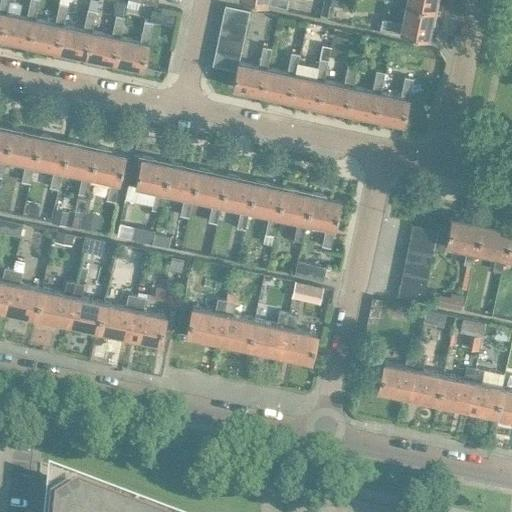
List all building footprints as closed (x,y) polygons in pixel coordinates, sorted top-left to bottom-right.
[(5,13),(0,36),(0,37),(28,43),(34,19),(37,0),(28,0),(25,17),(5,13)] [(34,19),(28,43),(57,49),(62,25),(66,5),(66,4),(66,0),(59,0),(59,3),(58,3),(54,23),(34,19)] [(391,0),(405,3),(432,9),(433,0),(391,0)] [(115,15),(121,16),(124,3),(114,1),(111,14),(115,15)] [(426,37),(432,9),(405,3),(401,24),(381,19),(379,27),(426,37)] [(249,10),(224,5),(221,17),(246,22),(249,10)] [(62,25),(57,49),(85,55),(90,31),(94,11),(86,9),(82,29),(62,25)] [(90,31),(85,55),(113,61),(119,37),(123,16),(121,16),(115,15),(111,35),(90,31)] [(244,34),(246,22),(221,17),(218,29),(244,34)] [(119,37),(113,61),(142,67),(152,23),(143,21),(139,41),(119,37)] [(241,46),(244,34),(218,29),(216,41),(241,46)] [(239,58),(241,46),(216,41),(213,53),(239,58)] [(330,46),(321,44),(318,58),(326,60),(330,46)] [(394,44),(391,58),(417,63),(420,49),(394,44)] [(257,66),(238,62),(237,62),(235,70),(231,86),(260,92),(265,67),(265,68),(270,48),(262,46),(257,66)] [(286,72),(265,68),(265,67),(260,92),(288,98),(294,73),(298,54),(290,52),(286,72)] [(238,62),(239,58),(213,53),(211,65),(235,70),(237,62),(238,62)] [(314,77),(294,73),(288,98),(317,104),(322,79),(323,79),(326,60),(318,58),(314,77)] [(343,84),(323,79),(322,79),(317,104),(345,110),(351,85),(355,66),(347,64),(343,84)] [(370,89),(351,85),(345,110),(373,116),(379,91),(383,72),(375,70),(370,89)] [(399,96),(379,91),(373,116),(403,122),(411,77),(403,76),(399,96)] [(0,127),(0,180),(5,156),(11,129),(0,127)] [(11,129),(5,156),(25,161),(21,180),(29,182),(34,162),(39,135),(11,129)] [(39,135),(34,162),(54,167),(49,187),(57,188),(61,168),(68,141),(39,135)] [(68,141),(61,168),(82,173),(78,193),(86,194),(90,175),(95,147),(68,141)] [(95,147),(90,175),(110,179),(105,199),(114,201),(118,181),(124,154),(95,147)] [(141,157),(135,184),(156,189),(151,209),(159,210),(164,190),(169,163),(141,157)] [(197,169),(169,163),(164,190),(184,195),(180,215),(188,217),(192,196),(197,169)] [(220,202),(226,175),(197,169),(192,196),(212,201),(208,221),(216,223),(220,202)] [(254,181),(226,175),(220,202),(241,207),(235,235),(242,237),(244,229),(245,229),(249,209),(254,181)] [(283,188),(254,181),(249,209),(269,213),(264,233),(273,235),(277,215),(283,188)] [(311,194),(283,188),(277,215),(297,219),(293,240),(301,241),(305,221),(311,194)] [(85,195),(77,194),(74,207),(82,209),(85,195)] [(340,200),(311,194),(305,221),(326,225),(322,246),(330,248),(340,200)] [(81,218),(82,211),(82,209),(74,207),(72,216),(81,218)] [(55,209),(52,223),(68,226),(71,212),(55,209)] [(101,215),(82,211),(81,218),(79,227),(97,231),(101,215)] [(473,250),(479,222),(450,215),(448,225),(437,223),(436,229),(433,241),(432,249),(444,251),(446,244),(465,248),(461,264),(469,266),(473,250)] [(70,227),(78,229),(79,227),(81,218),(72,216),(70,227)] [(473,250),(494,254),(491,270),(500,272),(503,256),(508,228),(479,222),(473,250)] [(411,225),(408,236),(433,241),(436,229),(409,223),(409,225),(411,225)] [(133,226),(130,239),(151,243),(154,231),(133,226)] [(511,228),(508,228),(503,256),(511,257),(511,228)] [(57,230),(55,240),(69,243),(71,234),(57,230)] [(157,233),(155,244),(172,247),(174,236),(157,233)] [(100,253),(103,239),(83,236),(81,249),(100,253)] [(408,236),(406,248),(431,253),(432,249),(433,241),(408,236)] [(428,265),(431,253),(406,248),(403,260),(428,265)] [(143,253),(132,250),(129,263),(140,265),(143,253)] [(179,271),(182,259),(170,257),(168,268),(179,271)] [(295,260),(293,274),(321,280),(324,266),(295,260)] [(403,260),(401,272),(426,277),(428,265),(403,260)] [(3,309),(34,316),(40,287),(18,283),(22,263),(13,261),(11,269),(3,309)] [(0,308),(3,309),(11,269),(3,267),(0,279),(0,278),(0,308)] [(423,289),(426,277),(401,272),(398,284),(423,289)] [(34,316),(65,322),(74,282),(65,280),(62,292),(40,287),(34,316)] [(294,281),(291,296),(317,302),(321,287),(294,281)] [(65,322),(96,329),(102,301),(79,296),(82,284),(74,282),(65,322)] [(421,301),(423,289),(398,284),(396,294),(395,294),(394,295),(421,301)] [(437,293),(435,304),(461,310),(463,296),(450,293),(449,295),(437,293)] [(96,329),(126,335),(135,295),(127,294),(124,305),(102,301),(96,329)] [(226,294),(224,300),(216,340),(247,346),(253,317),(231,312),(234,296),(226,294)] [(135,295),(126,335),(157,342),(164,314),(141,309),(144,297),(135,295)] [(216,340),(224,300),(215,298),(213,309),(190,304),(184,333),(216,340)] [(422,321),(442,325),(444,314),(425,309),(422,321)] [(275,322),(253,317),(247,346),(278,353),(286,313),(277,311),(275,322)] [(295,315),(286,313),(278,353),(309,359),(315,331),(292,326),(295,315)] [(461,317),(458,331),(479,335),(482,322),(461,317)] [(493,339),(508,341),(510,329),(495,326),(493,339)] [(406,395),(414,355),(406,353),(403,365),(382,360),(376,389),(406,395)] [(423,357),(414,355),(406,395),(435,402),(441,373),(421,369),(423,357)] [(435,402),(464,408),(473,368),(464,366),(462,377),(441,373),(435,402)] [(464,408),(494,414),(500,386),(479,381),(482,369),(473,368),(464,408)] [(494,414),(511,418),(511,388),(500,386),(494,414)] [(46,501),(45,511),(142,511),(72,485),(49,476),(46,501)]
